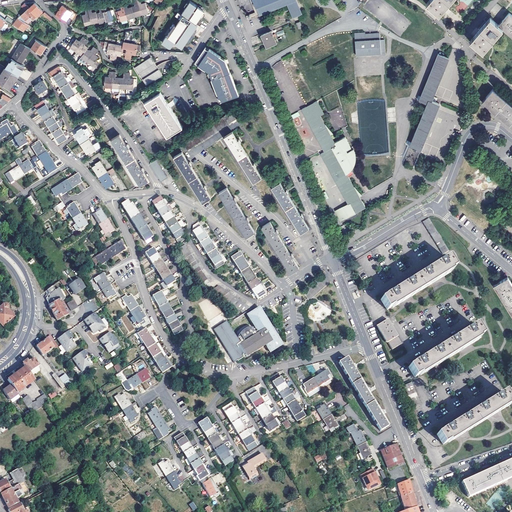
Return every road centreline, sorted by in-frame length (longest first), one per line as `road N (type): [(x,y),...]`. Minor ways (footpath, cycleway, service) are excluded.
road 1 (tertiary): [(332,258),(229,10)]
road 2 (residential): [(159,192),(68,63),(38,69)]
road 3 (residential): [(143,193),(183,280),(189,333),(175,352)]
road 4 (residential): [(313,266),(273,217),(192,152)]
road 5 (residential): [(190,61),(151,54),(112,62),(94,38),(62,31)]
road 6 (residential): [(181,199),(283,282)]
road 7 (tertiary): [(511,138),(492,125),(473,129),(433,204)]
road 8 (residential): [(98,188),(14,102)]
